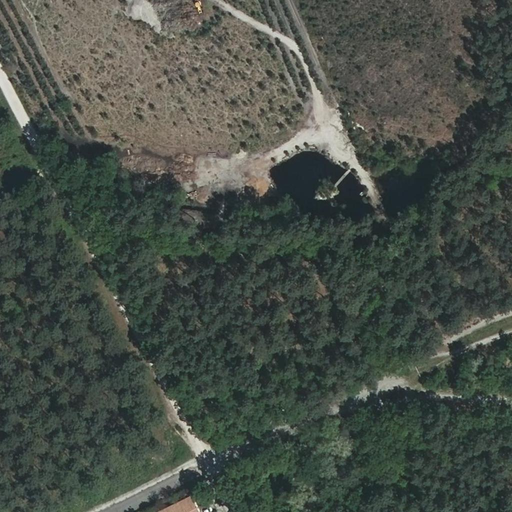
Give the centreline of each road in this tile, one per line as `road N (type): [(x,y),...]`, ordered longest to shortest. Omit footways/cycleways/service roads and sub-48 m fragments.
road 1 (track): [(0,64),(210,461),(511,330)]
road 2 (residential): [(236,511),(210,461),(108,511)]
road 3 (track): [(511,403),(369,392)]
